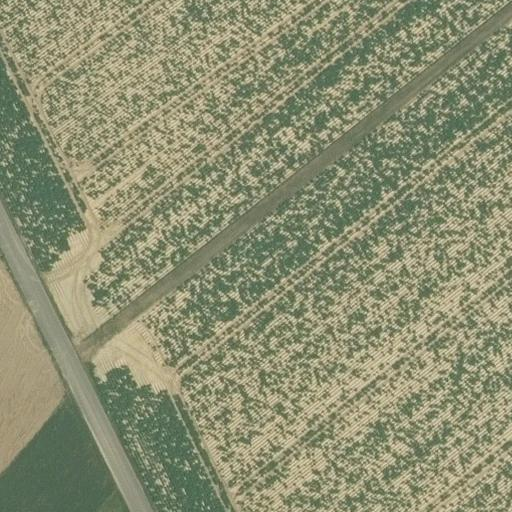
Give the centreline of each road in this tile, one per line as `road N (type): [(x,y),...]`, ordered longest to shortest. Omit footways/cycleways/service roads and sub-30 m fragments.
road 1 (track): [(511,10),(68,363)]
road 2 (tertiary): [(0,231),(138,511)]
